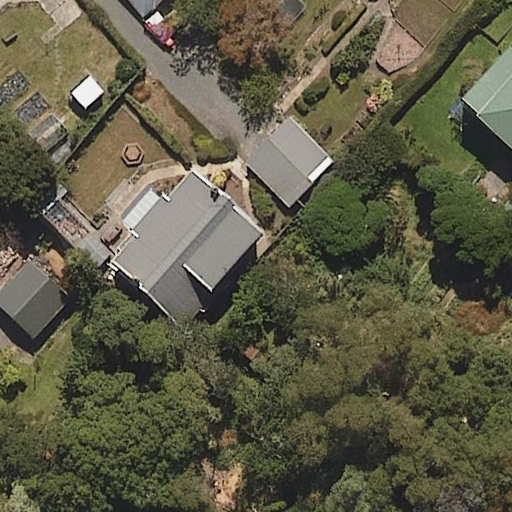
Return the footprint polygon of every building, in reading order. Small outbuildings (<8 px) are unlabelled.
[(129,0),(143,15),(160,0),(129,0)] [(511,52),(508,48),(458,100),(511,151),(511,52)] [(331,162),(284,115),(241,158),(288,205),(331,162)] [(254,235),(182,172),(106,260),(178,322),(254,235)] [(68,299),(26,261),(0,288),(0,308),(33,338),(68,299)]
